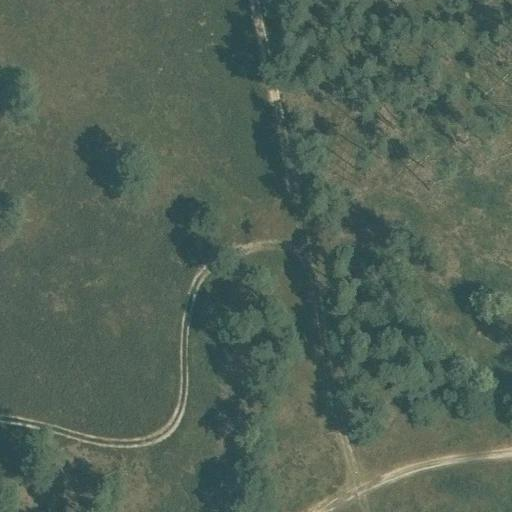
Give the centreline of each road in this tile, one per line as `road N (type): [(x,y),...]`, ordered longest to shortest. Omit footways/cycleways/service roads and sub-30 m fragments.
road 1 (track): [(0,420),(124,449),(161,439),(179,415),(185,320),(203,273),(291,207)]
road 2 (track): [(291,207),(364,256),(436,280),(511,291)]
road 3 (track): [(291,207),(253,0)]
road 4 (track): [(511,445),(474,449),(364,487)]
